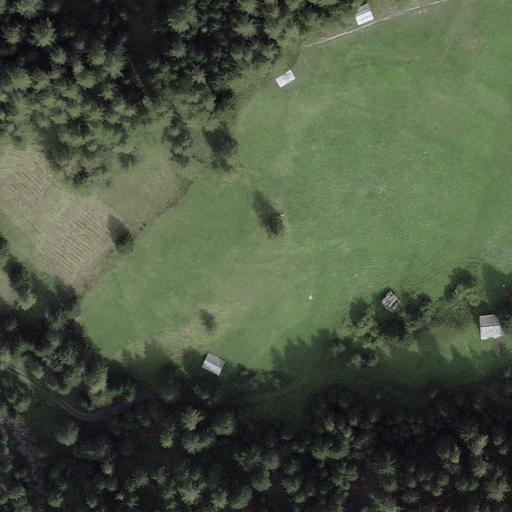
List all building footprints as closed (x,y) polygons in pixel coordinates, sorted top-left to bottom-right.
[(373,20),(369,9),(356,15),(360,25),(373,20)] [(294,76),(288,68),(276,75),(282,84),(294,76)] [(393,299),(383,291),(377,298),(386,306),(393,299)] [(501,337),(500,316),(482,317),(483,338),(501,337)] [(219,376),(227,361),(210,351),(201,366),(219,376)]
